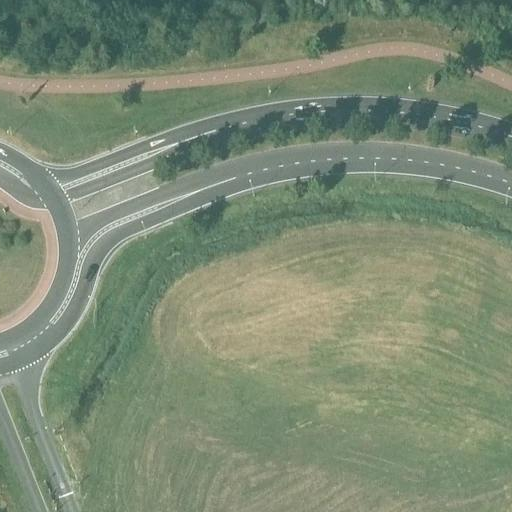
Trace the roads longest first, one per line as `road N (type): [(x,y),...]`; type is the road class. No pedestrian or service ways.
road 1 (primary): [(511,137),(412,115),(342,111),(276,116),(182,142)]
road 2 (primary): [(187,195),(258,171),(343,158),(426,163),(511,183)]
road 3 (primary): [(19,359),(60,327),(96,251),(187,195)]
road 4 (unclassified): [(72,511),(19,359)]
road 5 (primary): [(182,142),(44,182)]
road 6 (primary): [(182,142),(149,164),(57,199)]
road 7 (primary): [(68,243),(157,196),(187,195)]
